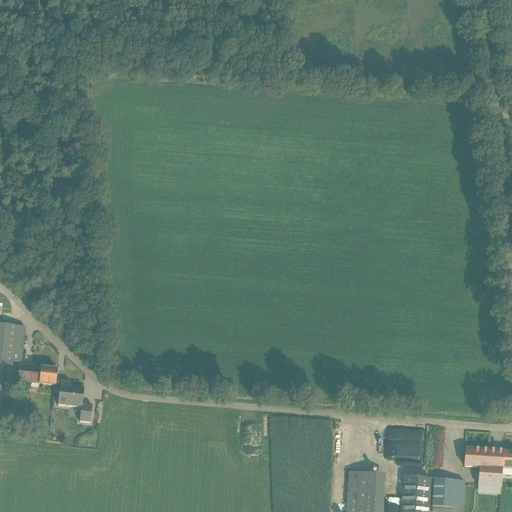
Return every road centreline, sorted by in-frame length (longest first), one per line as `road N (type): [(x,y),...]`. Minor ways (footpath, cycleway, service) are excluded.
road 1 (unclassified): [(0,290),(97,379),(128,397),(511,426)]
road 2 (unclassified): [(511,281),(481,0)]
